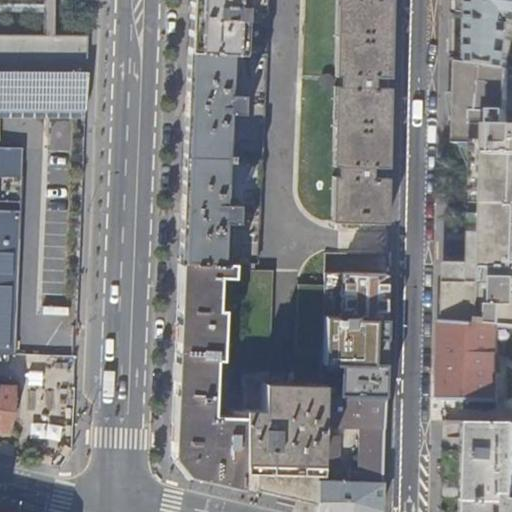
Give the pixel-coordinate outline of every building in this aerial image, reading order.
[(266,54),(267,0),(190,0),(189,52),(266,54)] [(389,59),(390,0),(340,0),(339,57),(389,59)] [(511,0),(451,0),(450,48),(450,62),(509,71),(511,52),(511,0)] [(0,106),(85,106),(87,42),(0,42),(0,106)] [(257,265),(266,54),(189,52),(188,52),(178,261),(241,264),(253,265),(257,265)] [(335,223),(386,224),(388,119),(389,59),(339,57),(335,223)] [(511,71),(509,71),(450,62),(449,117),(449,128),(456,129),(475,129),(474,149),(472,266),(446,266),(444,324),(473,327),(497,329),(511,330),(511,71)] [(475,129),(456,129),(455,148),(474,149),(475,129)] [(0,354),(18,356),(27,151),(0,150),(0,354)] [(240,491),(240,467),(240,443),(240,308),(241,264),(178,261),(174,361),(170,456),(184,477),(219,486),(240,491)] [(320,399),(320,389),(267,387),(272,272),(253,271),(253,265),(241,264),(240,308),(240,443),(240,467),(249,468),(257,468),(257,494),(317,509),(318,483),(318,469),(319,447),(319,427),(319,399),(320,399)] [(384,319),(386,276),(324,274),(323,287),(323,295),(322,318),(330,318),(331,289),(339,289),(338,318),(342,318),(355,318),(384,319)] [(323,295),(323,287),(297,287),(295,349),(321,350),(322,318),(323,295)] [(330,318),(322,318),(321,350),(320,389),(320,399),(342,399),(343,373),(344,338),(341,338),(342,318),(338,318),(330,318)] [(383,400),(384,319),(355,318),(354,366),(345,366),(344,378),(353,378),(353,399),(383,400)] [(496,405),(497,329),(473,327),(444,324),(443,389),(442,403),(496,405)] [(0,434),(9,436),(11,425),(13,416),(15,388),(0,387),(0,434)] [(380,511),(383,400),(353,399),(342,399),(320,399),(319,399),(319,427),(360,428),(359,478),(352,478),(352,484),(318,483),(317,509),(317,511),(380,511)] [(511,511),(511,427),(467,426),(465,511),(511,511)] [(0,454),(13,458),(15,449),(0,445),(0,454)] [(319,447),(318,469),(335,470),(335,448),(319,447)]
